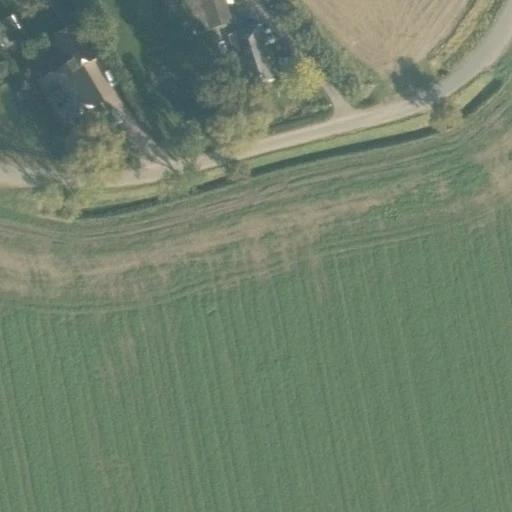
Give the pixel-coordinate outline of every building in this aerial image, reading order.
[(50,0),(49,1),(59,18),(75,9),(69,0),(50,0)] [(181,0),(192,36),(233,24),(225,0),(181,0)] [(25,35),(14,17),(0,25),(0,34),(7,46),(25,35)] [(96,58),(76,25),(50,41),(66,67),(41,82),(66,124),(101,103),(80,68),(96,58)] [(245,75),(249,88),(273,81),(262,45),(265,44),(260,25),(227,35),(240,77),(245,75)] [(13,89),(19,101),(29,96),(22,84),(13,89)]
